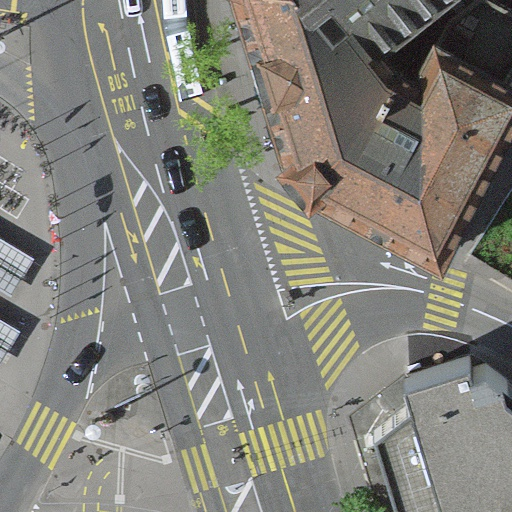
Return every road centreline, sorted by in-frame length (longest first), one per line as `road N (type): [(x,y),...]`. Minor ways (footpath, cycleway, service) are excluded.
road 1 (residential): [(191,316),(383,287),(472,307),(511,327)]
road 2 (secondary): [(191,316),(102,0)]
road 3 (secondary): [(191,316),(121,339),(72,383),(0,509)]
road 4 (secondary): [(255,511),(191,316)]
